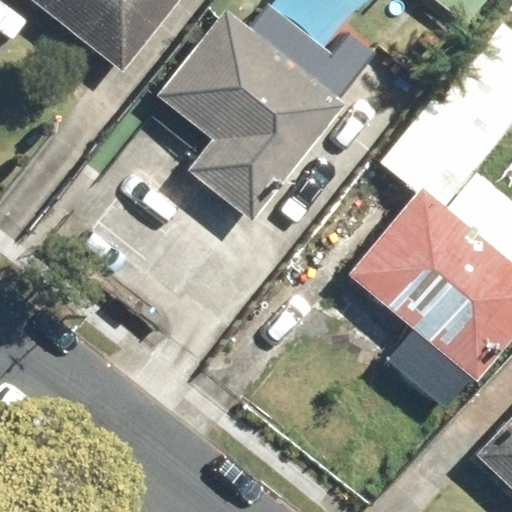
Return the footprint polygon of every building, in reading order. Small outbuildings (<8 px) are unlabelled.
[(14,0),(103,78),(172,0),(14,0)] [(418,0),(451,26),(471,0),(418,0)] [(331,115),(209,22),(119,141),(241,234),(331,115)] [(511,106),(511,40),(496,27),(302,251),(458,385),(511,321),(511,219),(456,172),(511,106)] [(511,511),(511,422),(458,466),(496,511),(511,511)]
